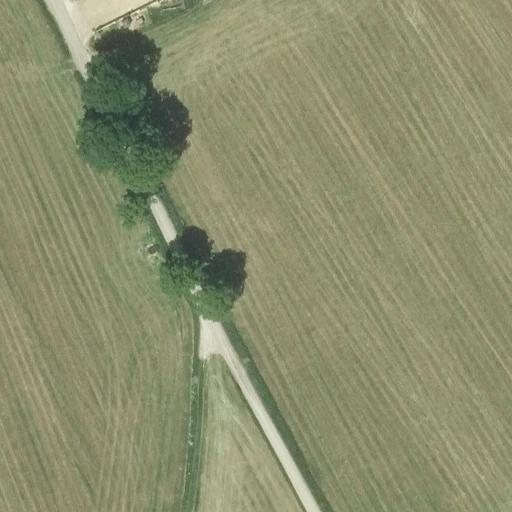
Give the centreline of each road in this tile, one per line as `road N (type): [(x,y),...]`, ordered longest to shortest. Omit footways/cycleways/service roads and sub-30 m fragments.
road 1 (unclassified): [(314,511),(54,0)]
road 2 (track): [(190,511),(202,358),(213,324)]
